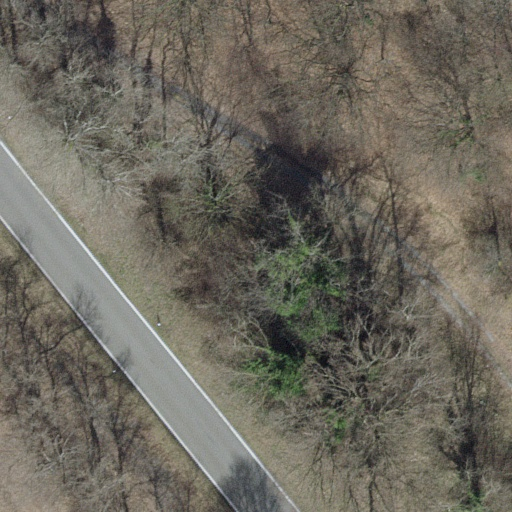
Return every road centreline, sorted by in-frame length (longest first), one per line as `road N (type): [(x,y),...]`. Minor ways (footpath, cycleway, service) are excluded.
road 1 (track): [(511,416),(369,256),(65,38),(0,9)]
road 2 (unclassified): [(270,511),(0,175)]
